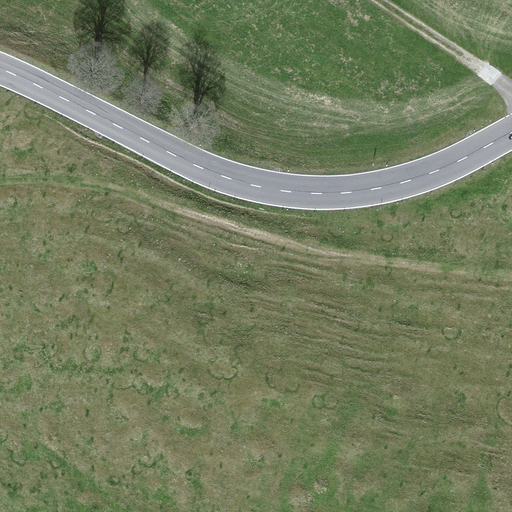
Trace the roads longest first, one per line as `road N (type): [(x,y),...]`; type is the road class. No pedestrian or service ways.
road 1 (secondary): [(0,68),(193,164),(291,191),(398,182),(511,131)]
road 2 (track): [(368,0),(511,90)]
